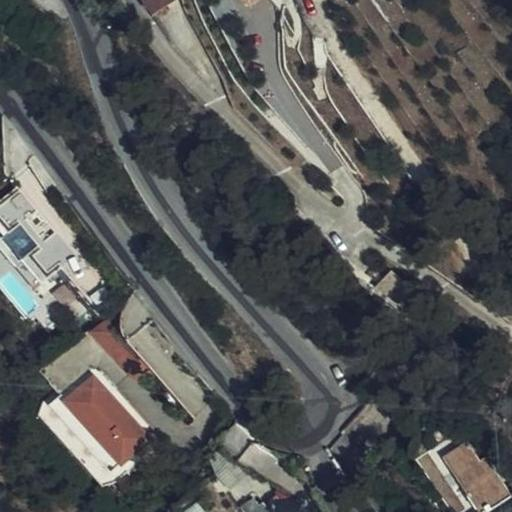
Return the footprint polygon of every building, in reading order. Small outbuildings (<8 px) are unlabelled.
[(145,0),(154,12),(172,0),(145,0)] [(191,179),(202,195),(214,186),(202,171),(191,179)] [(22,187),(0,202),(0,246),(18,272),(42,255),(49,264),(54,261),(42,244),(56,234),(22,187)] [(110,313),(92,328),(136,374),(151,361),(110,313)] [(59,415),(97,381),(90,372),(76,356),(35,392),(50,411),(40,419),(109,500),(122,489),(129,497),(172,463),(158,448),(117,483),(59,415)] [(158,448),(97,381),(59,415),(117,483),(158,448)] [(257,440),(240,422),(222,437),(276,477),(297,461),(295,457),(286,455),(271,451),(257,440)] [(480,511),(511,511),(511,483),(496,456),(489,459),(478,441),(453,455),(484,510),(480,511)] [(217,482),(212,478),(212,477),(183,502),(190,511),(271,511),(263,501),(259,504),(252,496),(244,503),(222,477),(217,482)]
